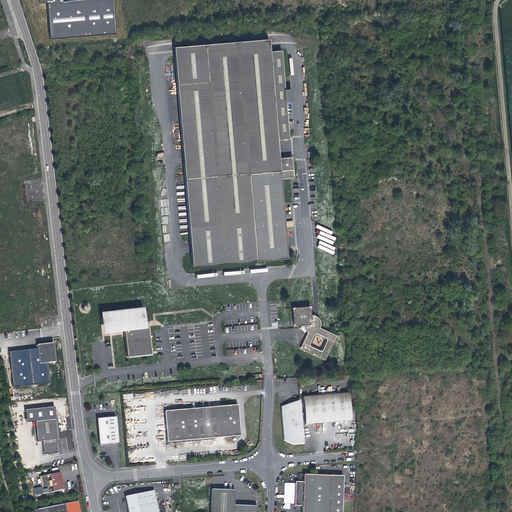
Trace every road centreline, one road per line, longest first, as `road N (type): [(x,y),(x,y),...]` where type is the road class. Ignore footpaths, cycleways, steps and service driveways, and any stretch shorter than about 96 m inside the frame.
road 1 (unclassified): [(14,0),(37,68),(90,477)]
road 2 (track): [(354,456),(377,456),(376,387),(443,384),(454,511)]
road 3 (unclassified): [(268,462),(90,477)]
